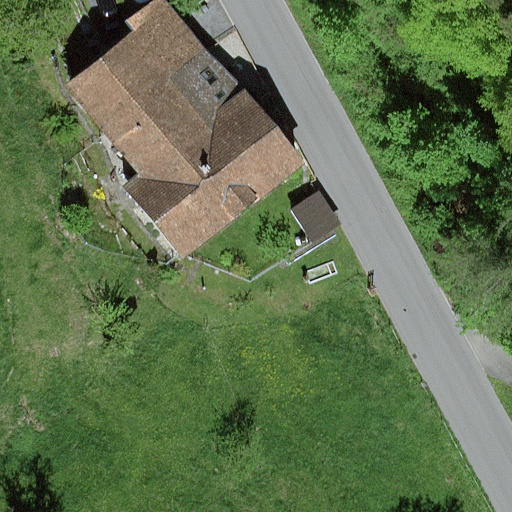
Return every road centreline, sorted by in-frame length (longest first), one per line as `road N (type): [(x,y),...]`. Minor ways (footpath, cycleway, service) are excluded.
road 1 (tertiary): [(431,327),(252,0)]
road 2 (tertiary): [(511,478),(431,327)]
